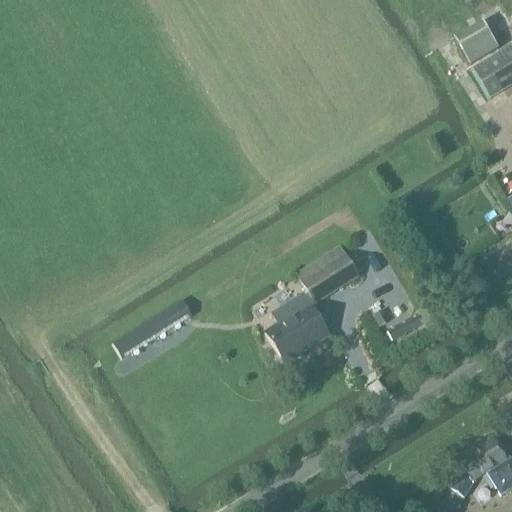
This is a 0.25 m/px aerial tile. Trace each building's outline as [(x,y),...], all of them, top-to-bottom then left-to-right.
[(468,66),(496,50),(481,24),(453,41),(468,66)] [(487,100),(511,86),(511,48),(471,72),(487,100)] [(322,264),(339,291),(357,280),(343,258),(340,252),(322,264)] [(296,280),(307,297),(272,319),(276,326),(263,334),(284,366),(327,338),(310,310),(325,300),(308,272),(296,280)] [(181,303),(111,347),(120,362),(191,318),(181,304),(181,303)] [(378,329),(385,325),(378,314),(371,318),(378,329)] [(392,345),(410,335),(404,324),(386,334),(392,345)] [(451,495),(440,511),(454,511),(460,503),(463,504),(474,485),(473,484),(487,475),(501,497),(511,490),(511,466),(507,459),(504,461),(493,444),(459,465),(462,470),(451,495)]
